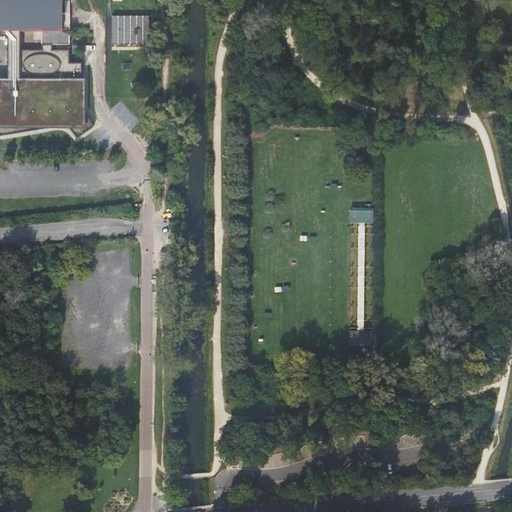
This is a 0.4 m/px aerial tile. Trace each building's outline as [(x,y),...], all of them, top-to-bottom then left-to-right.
[(0,0),(0,31),(12,26),(34,26),(34,46),(12,46),(0,46),(0,129),(40,125),(40,121),(59,121),(69,136),(86,124),(75,106),(74,61),(61,61),(61,48),(44,48),(44,44),(61,44),(62,0),(0,0)] [(148,44),(149,17),(112,16),(112,44),(148,44)] [(12,26),(0,31),(0,46),(12,46),(12,26)] [(374,223),(374,206),(351,206),(351,222),(374,223)] [(0,288),(16,286),(14,278),(0,279),(0,288)] [(350,345),(373,345),(373,329),(350,329),(350,345)]
